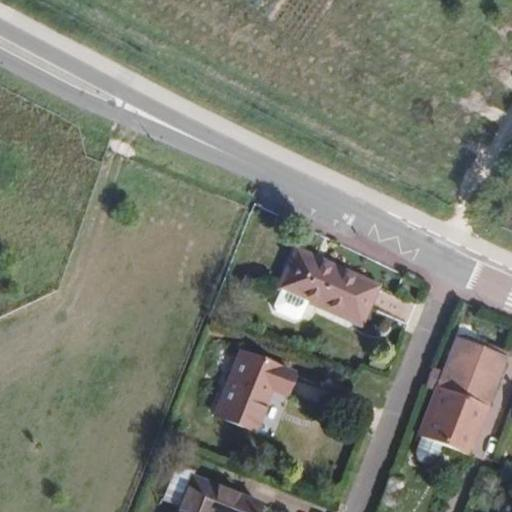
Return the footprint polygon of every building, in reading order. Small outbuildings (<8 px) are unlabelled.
[(360,326),(377,286),(294,250),(278,290),(281,291),(274,307),(276,313),(296,321),(301,319),(308,303),(360,326)] [(456,333),(454,339),(504,358),(507,353),(456,333)] [(442,371),(432,367),(425,386),(484,410),(504,358),(454,339),(442,371)] [(281,397),(290,375),(238,354),(214,418),(252,434),(268,392),(281,397)] [(300,381),(294,393),(321,405),(327,393),(300,381)] [(484,410),(425,386),(408,430),(422,436),(418,447),(418,456),(422,461),(426,462),(433,462),(438,455),(443,444),(467,453),(484,410)] [(511,482),(511,465),(505,463),(499,478),(511,482)] [(192,480),(195,472),(179,466),(168,495),(183,500),(177,511),(255,511),(258,507),(192,480)] [(401,483),(390,478),(379,503),(392,508),(401,483)]
